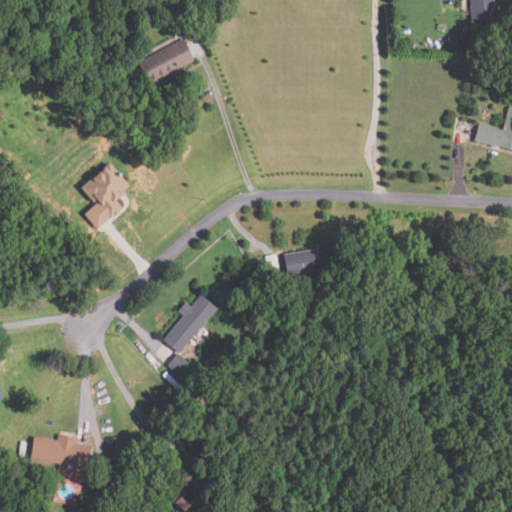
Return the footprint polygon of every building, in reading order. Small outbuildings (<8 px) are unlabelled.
[(472,22),(469,0),(492,0),(494,10),(488,10),(490,20),(472,22)] [(182,38),(193,61),(178,69),(179,72),(150,87),(136,62),(182,38)] [(511,149),(474,139),(479,122),(502,128),(507,106),(511,107),(511,149)] [(96,229),(82,214),(95,203),(93,200),(92,202),(79,186),(108,162),(127,185),(122,189),(125,193),(118,199),(116,197),(113,199),(121,208),(96,229)] [(426,255),(425,241),(444,239),(444,240),(452,239),(453,249),(444,250),(444,253),(426,255)] [(286,274),(283,253),(317,248),(320,269),(286,274)] [(275,254),(277,267),(266,269),(264,255),(275,254)] [(437,291),(427,286),(432,276),(442,282),(437,291)] [(177,353),(161,339),(182,315),(177,310),(184,302),(189,306),(199,295),(216,308),(177,353)] [(177,376),(166,366),(176,354),(188,363),(177,376)] [(204,412),(196,406),(200,400),(208,406),(204,412)] [(181,435),(175,439),(171,433),(177,429),(181,435)] [(193,449),(185,441),(196,431),(204,439),(193,449)] [(85,467),(29,459),(33,437),(55,440),(56,434),(76,437),(75,444),(89,446),(85,467)] [(196,511),(182,511),(175,505),(176,504),(174,502),(181,494),(182,495),(189,488),(179,478),(191,467),(216,493),(196,511)]
